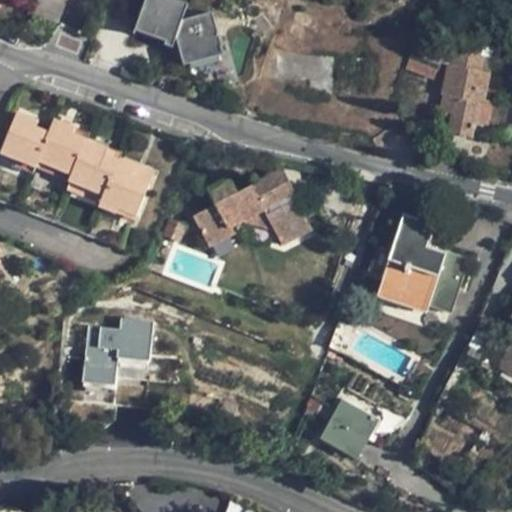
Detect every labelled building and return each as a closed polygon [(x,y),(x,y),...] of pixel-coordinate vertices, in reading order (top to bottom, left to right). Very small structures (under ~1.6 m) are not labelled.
[(12,0),(37,10),(41,0),(12,0)] [(178,0),(143,0),(133,29),(165,41),(168,34),(175,37),(183,65),(223,53),(211,11),(181,19),(187,3),(178,0)] [(175,37),(168,34),(164,44),(172,47),(175,37)] [(443,53),(419,42),(406,73),(430,83),(443,53)] [(481,100),(486,101),(490,77),(482,75),(485,57),(457,52),(453,68),(448,68),(442,95),(445,96),(442,110),(454,112),(450,133),(474,137),(476,123),(481,100)] [(494,102),(486,101),(481,100),(476,123),(490,125),(494,102)] [(19,160),(36,167),(37,166),(50,134),(38,129),(40,122),(17,113),(1,152),(19,160)] [(37,166),(71,180),(87,142),(73,137),(75,129),(55,121),(50,134),(37,166)] [(107,150),(87,142),(71,180),(104,194),(117,161),(106,156),(107,150)] [(99,205),(118,213),(120,209),(138,216),(151,184),(134,177),(138,166),(118,159),(117,161),(104,194),(100,203),(99,205)] [(16,168),(33,175),(36,167),(19,160),(16,168)] [(36,167),(33,175),(67,189),(71,180),(37,166),(36,167)] [(155,173),(138,166),(134,177),(151,184),(155,173)] [(281,171),(254,186),(262,201),(275,206),(294,195),(281,171)] [(0,190),(0,199),(10,203),(18,179),(7,175),(0,190)] [(31,184),(18,179),(10,203),(22,208),(31,184)] [(262,201),(254,186),(237,195),(229,179),(206,191),(215,207),(194,219),(211,248),(236,234),(233,228),(246,222),(276,232),(284,247),(314,231),(297,200),(282,208),(275,206),(262,201)] [(71,180),(67,189),(100,203),(104,194),(71,180)] [(43,189),(31,184),(22,208),(34,213),(43,189)] [(56,194),(43,189),(34,213),(47,218),(56,194)] [(69,198),(56,194),(47,218),(59,222),(69,198)] [(81,203),(69,198),(59,222),(72,227),(81,203)] [(93,208),(81,203),(72,227),(84,232),(93,208)] [(106,213),(93,208),(84,232),(96,237),(106,213)] [(136,221),(138,216),(120,209),(118,213),(136,221)] [(118,218),(106,213),(96,237),(109,242),(118,218)] [(132,223),(118,218),(109,242),(123,247),(132,223)] [(187,228),(168,221),(162,237),(180,245),(187,228)] [(402,224),(391,255),(382,282),(377,298),(402,307),(404,304),(427,312),(427,315),(447,322),(466,269),(444,261),(443,264),(426,257),(433,235),(402,224)] [(368,276),(382,282),(391,255),(376,250),(368,276)] [(118,327),(87,324),(82,385),(116,388),(118,368),(149,371),(154,319),(119,316),(118,327)] [(511,346),(498,369),(511,377),(511,346)] [(336,411),(311,396),(307,408),(330,422),(336,411)] [(341,401),(336,411),(330,422),(321,440),(359,460),(379,422),(341,401)]
